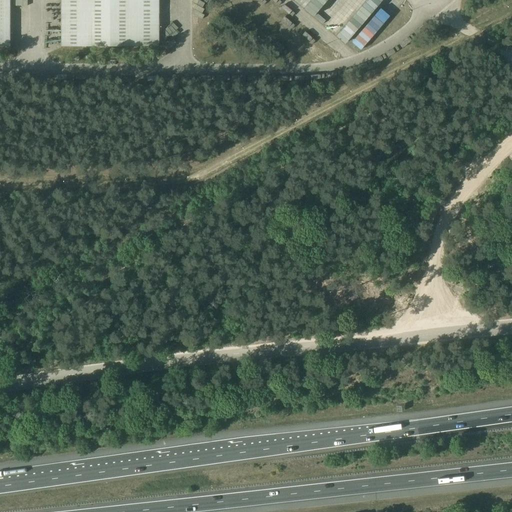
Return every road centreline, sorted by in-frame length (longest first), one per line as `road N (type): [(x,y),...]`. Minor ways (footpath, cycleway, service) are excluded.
road 1 (motorway): [(511,414),(5,485)]
road 2 (motorway): [(134,511),(511,470)]
road 3 (track): [(429,336),(440,220),(511,142)]
